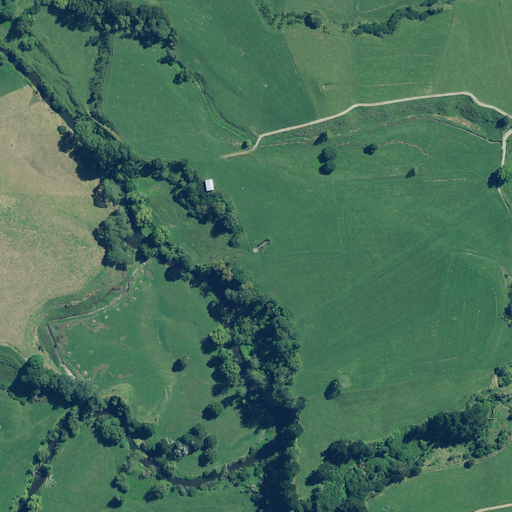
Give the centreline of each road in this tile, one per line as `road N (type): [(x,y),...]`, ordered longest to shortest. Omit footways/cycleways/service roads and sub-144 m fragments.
road 1 (track): [(201,150),(245,158),(260,138),(348,107),(463,89),(479,106),(511,117)]
road 2 (track): [(159,423),(171,405),(168,382),(114,383),(84,394),(0,346)]
road 3 (track): [(511,261),(457,252),(402,264),(308,317)]
